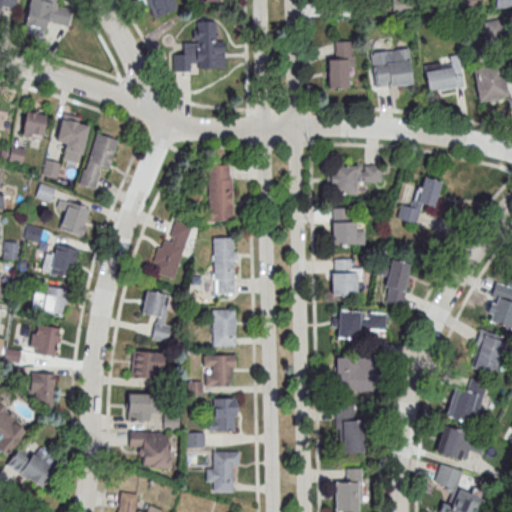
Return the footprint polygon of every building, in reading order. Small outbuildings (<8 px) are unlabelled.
[(44,28),(47,17),(67,22),(71,4),(52,0),(28,0),(23,24),(44,28)] [(215,21),(195,21),(195,56),(215,56),(215,21)] [(327,57),(327,88),(351,88),(351,40),(334,40),(334,57),(327,57)] [(410,84),(408,48),(369,50),(371,86),(410,84)] [(448,61),(423,64),(425,90),(461,86),(458,55),(448,56),(448,61)] [(478,101),(509,95),(504,63),(472,68),(478,101)] [(20,134),(40,139),(45,114),(25,109),(20,134)] [(61,113),(54,142),(64,144),(61,158),(79,162),(89,120),(61,113)] [(117,139),(94,132),(79,183),(93,187),(100,166),(107,169),(117,139)] [(24,149),(11,146),(8,159),(21,162),(24,149)] [(58,162),(45,159),(43,174),(56,176),(58,162)] [(207,163),(207,220),(231,220),(231,163),(207,163)] [(357,192),(357,181),(380,182),(381,165),(329,165),(328,192),(357,192)] [(434,206),(440,181),(419,176),(411,206),(399,203),(395,218),(416,223),(421,203),(434,206)] [(57,208),(63,210),(58,229),(81,235),(89,207),(60,199),(57,208)] [(329,243),(362,244),(363,229),(352,229),(353,208),(330,207),(329,243)] [(37,242),(41,228),(26,223),(22,238),(37,242)] [(151,270),(175,276),(187,228),(173,224),(169,241),(159,238),(151,270)] [(234,237),(211,237),(211,293),(234,293),(234,237)] [(18,258),(17,241),(2,242),(3,259),(18,258)] [(41,269),(69,277),(77,249),(56,243),(54,254),(45,251),(41,269)] [(356,258),(330,258),(330,295),(356,295),(356,258)] [(380,300),(400,305),(409,263),(390,259),(380,300)] [(64,289),(46,286),(45,293),(33,291),(30,310),(60,315),(64,289)] [(166,340),(171,294),(143,291),(141,314),(151,315),(148,338),(166,340)] [(511,327),(511,300),(494,296),(487,321),(511,327)] [(234,308),(211,308),(211,345),(234,345),(234,308)] [(336,310),(336,337),(359,337),(359,329),(384,329),(384,311),(336,310)] [(29,354),(54,356),(56,333),(32,330),(29,354)] [(467,364),(492,373),(505,340),(480,330),(467,364)] [(163,352),(132,349),(130,375),(160,378),(163,352)] [(202,354),(202,365),(210,365),(210,372),(204,373),(205,385),(234,385),(234,354),(202,354)] [(335,357),(335,388),(368,388),(368,357),(335,357)] [(53,373),(30,372),(30,402),(53,402),(53,373)] [(445,416),(474,424),(485,383),(457,375),(445,416)] [(156,393),(126,393),(126,419),(156,419),(156,393)] [(236,397),(209,397),(209,430),(236,430),(236,397)] [(0,452),(6,456),(27,423),(0,405),(0,452)] [(162,427),(177,427),(178,414),(163,414),(162,427)] [(340,419),(340,452),(364,452),(364,419),(340,419)] [(433,451),(458,460),(468,433),(443,424),(433,451)] [(138,446),(138,467),(169,467),(169,430),(128,430),(128,446),(138,446)] [(203,432),(186,432),(186,446),(203,446),(203,432)] [(40,487),(56,462),(33,447),(28,455),(17,448),(6,465),(40,487)] [(204,481),(212,481),(212,491),(236,491),(236,450),(211,450),(211,468),(204,468),(204,481)] [(433,482),(456,489),(450,506),(440,503),(437,511),(476,511),(483,493),(457,484),(462,470),(439,463),(433,482)] [(360,511),(360,468),(344,468),(344,480),(333,480),(333,511),(360,511)] [(158,511),(159,510),(137,504),(140,495),(121,489),(114,511),(158,511)]
